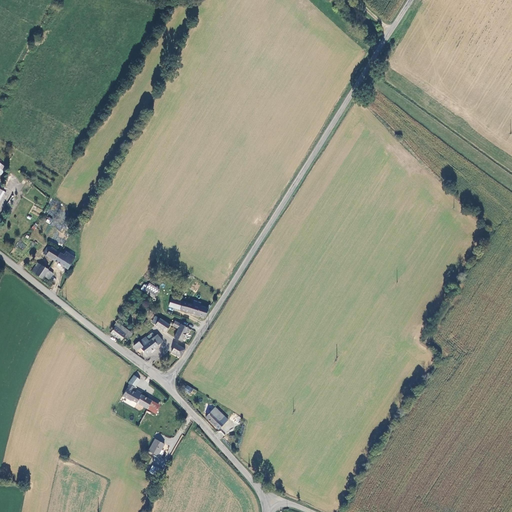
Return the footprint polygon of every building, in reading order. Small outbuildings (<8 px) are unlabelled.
[(49,246),(46,245),(41,252),(53,259),(58,251),(50,245),(49,246)] [(63,254),(58,251),(53,259),(57,261),(56,263),(59,265),(60,263),(67,267),(75,256),(65,249),(63,254)] [(30,270),(39,276),(42,273),(46,268),(46,267),(37,260),(30,270)] [(51,271),(46,268),(42,273),(47,277),(51,271)] [(159,289),(149,282),(143,290),(154,297),(159,289)] [(142,291),(135,287),(132,291),(140,295),(142,291)] [(185,311),(205,317),(207,308),(199,305),(200,304),(199,304),(198,306),(197,305),(198,302),(193,300),(192,303),(171,296),(168,304),(179,308),(185,311)] [(166,331),(170,325),(160,318),(156,324),(166,331)] [(174,320),(173,322),(180,327),(179,329),(174,337),(183,342),(189,329),(174,320)] [(129,339),(132,334),(118,322),(115,326),(116,327),(112,332),(121,341),(126,336),(129,339)] [(141,349),(147,355),(163,342),(157,335),(149,341),(145,336),(136,344),(141,349)] [(146,356),(147,355),(141,349),(136,344),(132,347),(137,352),(140,350),(146,356)] [(181,358),(186,350),(176,345),(172,353),(181,358)] [(130,398),(146,406),(147,407),(151,399),(141,394),(142,393),(139,391),(137,393),(131,389),(134,385),(140,377),(134,373),(128,381),(129,382),(122,395),(130,399),(130,398)] [(190,394),(193,388),(186,385),(183,391),(190,394)] [(151,399),(147,407),(155,412),(160,404),(151,399)] [(206,417),(218,429),(225,422),(213,410),(206,417)] [(160,454),(167,440),(157,435),(150,449),(160,454)] [(158,464),(154,471),(161,475),(165,468),(158,464)]
